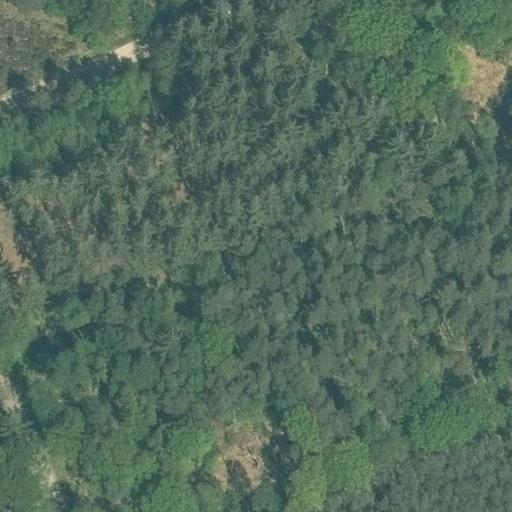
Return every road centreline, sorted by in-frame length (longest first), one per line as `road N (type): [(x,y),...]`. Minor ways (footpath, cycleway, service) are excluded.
road 1 (track): [(0,113),(242,0)]
road 2 (track): [(59,511),(0,383)]
